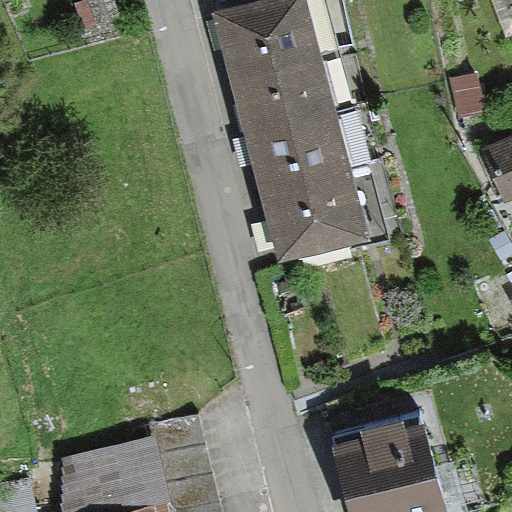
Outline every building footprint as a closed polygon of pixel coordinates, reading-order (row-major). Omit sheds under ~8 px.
[(213,0),(246,122),(340,97),(314,0),(213,0)] [(331,0),(314,0),(340,97),(378,237),(394,232),(331,0)] [(246,122),(280,247),(322,236),(326,251),(378,237),(340,97),(246,122)] [(511,127),(484,139),(506,195),(511,192),(511,127)] [(332,427),(354,511),(451,511),(454,511),(425,402),(332,427)] [(223,511),(199,410),(156,420),(158,428),(174,493),(178,511),(223,511)] [(65,452),(62,511),(157,511),(153,498),(174,493),(158,428),(65,452)] [(0,511),(39,511),(30,473),(0,481),(0,511)] [(178,511),(174,493),(153,498),(157,511),(178,511)]
